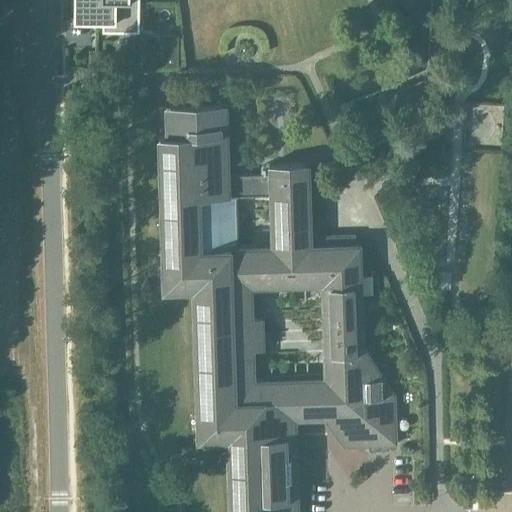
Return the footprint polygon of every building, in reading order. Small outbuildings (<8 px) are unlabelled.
[(101,0),(74,0),(75,21),(103,22),(103,31),(138,32),(139,1),(102,1),(101,0)] [(177,61),(178,51),(163,51),(163,61),(177,61)] [(103,53),(90,52),(90,62),(103,62),(103,53)] [(193,289),(197,421),(198,441),(227,440),(229,511),(298,511),(295,418),(327,418),(343,444),(347,444),(347,447),(396,445),(395,396),(363,346),(360,244),(356,245),(356,236),(331,237),(331,245),(311,246),(309,164),(270,165),(270,174),(229,175),(227,104),(166,106),(167,136),(159,136),(163,290),(193,289)] [(405,240),(394,245),(405,270),(416,265),(405,240)] [(439,271),(438,288),(449,288),(450,271),(439,271)]
